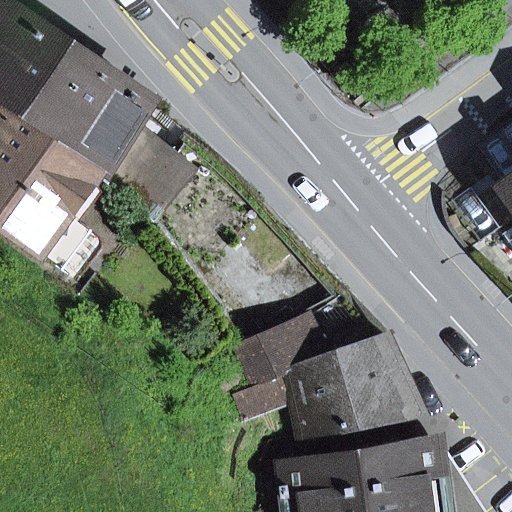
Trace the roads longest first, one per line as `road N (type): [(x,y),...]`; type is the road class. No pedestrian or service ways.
road 1 (primary): [(161,0),(347,213)]
road 2 (primary): [(347,213),(511,387)]
road 3 (residential): [(347,213),(511,88)]
